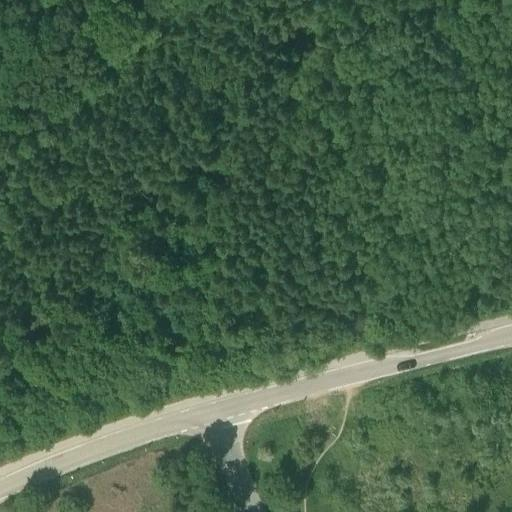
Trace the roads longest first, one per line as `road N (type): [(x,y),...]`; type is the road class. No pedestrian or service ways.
road 1 (unknown): [(36,511),(93,485),(349,401),(362,409),(365,426),(328,511)]
road 2 (tertiary): [(213,410),(511,338)]
road 3 (tertiary): [(0,487),(86,448),(213,410)]
road 4 (track): [(366,373),(306,473),(299,511)]
